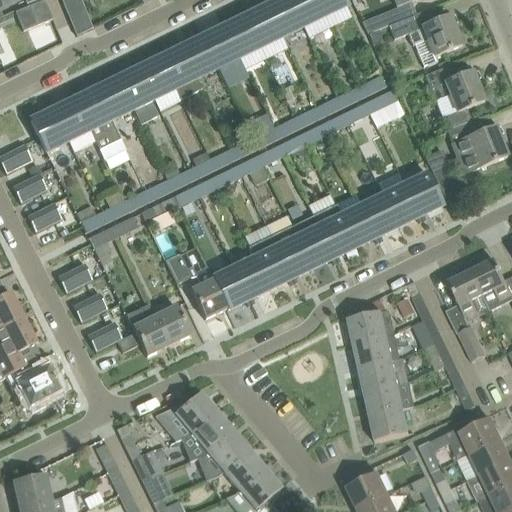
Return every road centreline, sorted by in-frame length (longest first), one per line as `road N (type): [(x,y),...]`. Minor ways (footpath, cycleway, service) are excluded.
road 1 (residential): [(214,363),(511,219)]
road 2 (residential): [(101,410),(0,205)]
road 3 (residential): [(203,0),(0,101)]
road 4 (residential): [(355,451),(301,472),(214,363)]
road 5 (residential): [(101,410),(214,363)]
